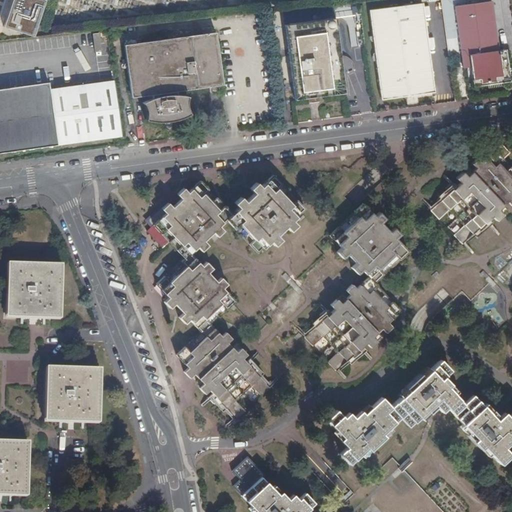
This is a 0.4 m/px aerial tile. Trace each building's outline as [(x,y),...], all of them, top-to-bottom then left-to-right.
[(11,0),(3,25),(34,35),(45,0),(11,0)] [(441,0),(449,58),(461,56),(455,5),(454,0),(441,0)] [(470,66),(473,85),(509,80),(505,49),(497,50),(491,0),(490,0),(455,5),(461,56),(463,67),(470,66)] [(423,2),(369,9),(382,99),(435,91),(423,2)] [(336,17),(285,24),(294,99),(345,92),(336,17)] [(215,32),(124,44),(132,96),(140,95),(208,86),(210,86),(223,84),(215,32)] [(114,81),(51,89),(59,145),(122,136),(114,81)] [(0,153),(59,145),(51,89),(50,82),(0,89),(0,153)] [(152,94),(177,91),(210,86),(208,86),(140,95),(141,96),(152,94)] [(177,94),(177,91),(152,94),(152,97),(143,101),(145,106),(146,110),(146,115),(146,119),(153,121),(161,121),(168,121),(176,119),(184,116),(190,113),(188,108),(187,104),(187,102),(187,96),(185,95),(177,94)] [(449,200),(449,201),(450,210),(465,226),(454,235),(463,244),(475,233),(472,229),(475,226),(478,230),(482,226),(486,231),(492,224),(488,220),(492,216),(497,220),(503,214),(498,210),(508,201),(511,206),(511,205),(511,177),(506,172),(511,167),(510,167),(506,171),(499,163),(510,153),(502,144),(490,156),(493,159),(490,162),(486,159),(483,162),(478,158),(472,164),(476,168),(467,177),(463,173),(457,179),(461,183),(457,187),(452,183),(448,187),(448,191),(450,193),(448,195),(449,199),(449,200)] [(231,214),(226,219),(242,236),(246,232),(254,240),(249,244),(257,252),(263,247),(260,244),(263,241),(266,244),(270,240),(274,245),(280,239),(276,235),(285,226),(289,230),(296,224),(292,220),(296,216),(293,213),(296,210),(299,213),(305,208),(296,199),(292,204),(277,188),(281,184),(273,175),(267,180),(270,184),(267,187),(264,183),(262,185),(258,181),(250,189),(254,193),(245,202),(240,197),(234,203),(238,207),(234,211),(237,214),(234,217),(231,214)] [(185,265),(190,260),(194,257),(190,253),(197,246),(201,250),(208,244),(204,240),(213,232),(217,236),(223,230),(219,226),(226,219),(231,214),(223,206),(219,210),(204,194),(208,190),(200,181),(195,186),(198,189),(195,192),(191,189),(188,193),(183,188),(177,194),(181,199),(172,207),(168,203),(167,203),(188,225),(174,238),(180,244),(176,249),(184,257),(181,261),(185,265)] [(149,220),(169,241),(173,237),(174,238),(188,225),(167,203),(149,220)] [(340,241),(337,244),(340,247),(336,252),(342,258),(346,254),(355,263),(351,267),(357,274),(361,270),(368,277),(367,277),(370,277),(374,281),(382,274),(377,269),(385,262),(389,267),(390,266),(386,262),(393,255),(397,259),(406,251),(401,245),(398,249),(395,245),(398,242),(394,238),(398,235),(393,228),(388,232),(380,223),(384,219),(378,212),(374,216),(370,213),(367,216),(364,213),(367,209),(362,204),(353,212),(357,216),(341,231),(337,227),(329,235),(334,241),(337,237),(340,241)] [(173,268),(156,284),(168,297),(164,301),(170,307),(174,303),(182,312),(178,316),(184,322),(189,318),(192,322),(195,319),(198,322),(195,326),(201,332),(210,324),(205,318),(212,311),(217,316),(214,311),(221,304),(225,308),(234,300),(230,296),(227,299),(224,296),(227,293),(222,288),(226,284),(220,277),(216,281),(208,272),(212,268),(206,262),(202,266),(196,259),(192,262),(190,260),(185,265),(177,272),(173,268)] [(62,266),(7,264),(6,299),(5,318),(59,320),(62,266)] [(367,277),(362,282),(366,285),(362,288),(359,285),(355,288),(352,285),(346,291),(349,295),(340,303),(337,300),(330,306),(334,309),(329,313),(326,310),(320,316),(323,319),(319,323),(322,326),(319,329),(316,326),(304,337),(312,346),(322,336),(337,352),(327,362),(335,370),(347,359),(344,356),(347,353),(350,356),(354,352),(358,357),(365,351),(361,346),(365,342),(369,347),(375,341),(371,337),(380,328),(385,332),(391,326),(387,322),(391,319),(387,315),(391,312),(394,315),(399,310),(391,302),(386,306),(380,300),(379,298),(384,294),(383,294),(379,297),(372,290),(376,286),(373,282),(374,281),(370,277),(367,277)] [(197,343),(192,338),(175,354),(187,367),(183,371),(189,377),(193,373),(202,382),(197,387),(203,393),(208,389),(210,391),(206,396),(213,404),(218,400),(221,404),(224,400),(228,404),(224,407),(235,419),(244,411),(234,400),(250,385),(260,396),(269,388),(258,376),(254,379),(251,376),(255,372),(251,368),(256,365),(250,358),(245,362),(241,358),(245,354),(240,347),(235,351),(227,342),(231,338),(225,332),(221,336),(210,324),(201,332),(205,336),(197,343)] [(389,407),(398,418),(408,428),(425,411),(428,413),(435,407),(440,412),(445,407),(452,414),(462,404),(446,387),(449,384),(442,377),(449,370),(439,360),(422,377),(419,374),(404,388),(407,390),(389,407)] [(98,424),(100,370),(45,368),(44,422),(98,424)] [(462,404),(452,414),(469,432),(466,434),(480,449),(483,446),(499,464),(509,454),(503,448),(510,441),(508,438),(511,433),(511,414),(509,418),(504,413),(499,418),(492,410),(489,413),(472,395),(462,404)] [(398,418),(389,407),(380,397),(362,414),(360,411),(352,418),(347,413),(342,417),(336,410),(326,420),(336,430),(342,437),(340,440),(346,447),(339,454),(348,464),(358,454),(366,448),(368,451),(383,437),(381,434),(398,418)] [(0,496),(27,497),(28,443),(0,442),(0,496)] [(302,511),(313,503),(303,493),(296,500),(291,495),(286,499),(280,492),(277,495),(260,477),(263,474),(246,457),(231,471),(239,480),(232,486),(256,511),(302,511)]
